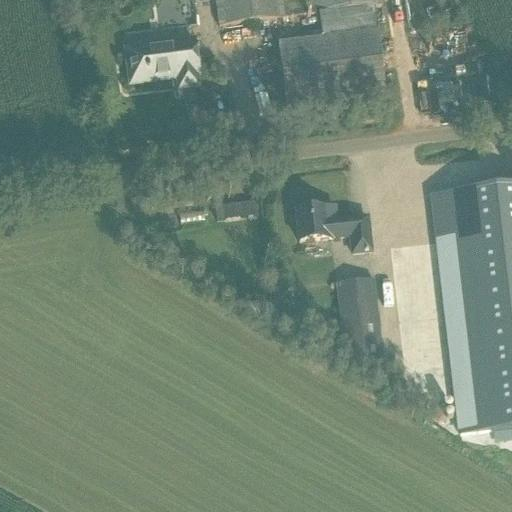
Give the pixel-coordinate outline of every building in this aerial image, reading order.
[(216,0),(221,30),(285,20),(282,0),(216,0)] [(321,42),(277,47),(282,90),(285,109),(384,97),(381,77),(372,7),(381,6),(380,0),(282,0),(285,20),(318,15),(321,42)] [(124,51),(127,67),(129,87),(152,84),(152,80),(176,77),(178,92),(197,89),(196,78),(198,78),(193,42),(124,51)] [(511,190),(431,200),(459,438),(492,434),(511,432),(511,190)] [(187,206),(163,209),(165,230),(189,228),(187,206)] [(256,220),(254,206),(240,208),(242,222),(256,220)] [(295,215),(297,235),(298,248),(351,242),(353,258),(370,256),(366,221),(328,225),(327,211),(295,215)] [(334,287),(342,362),(386,386),(375,283),(334,287)]
